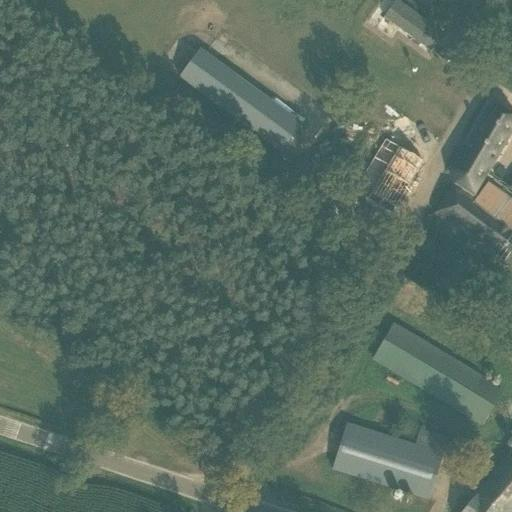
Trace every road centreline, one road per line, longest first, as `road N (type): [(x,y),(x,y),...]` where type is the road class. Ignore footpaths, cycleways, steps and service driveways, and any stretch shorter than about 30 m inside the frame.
road 1 (track): [(238,511),(511,39)]
road 2 (tertiary): [(262,511),(0,422)]
